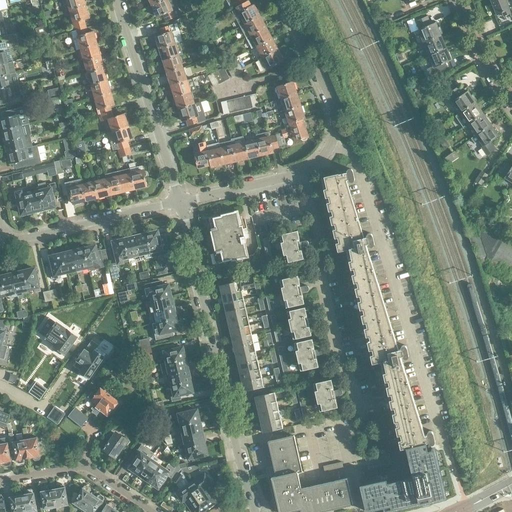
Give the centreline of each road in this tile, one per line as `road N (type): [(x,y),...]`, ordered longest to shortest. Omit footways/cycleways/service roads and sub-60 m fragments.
road 1 (residential): [(446,447),(353,154),(331,145)]
road 2 (tertiary): [(250,499),(180,204)]
road 3 (residential): [(361,403),(351,370),(338,359),(304,171)]
road 4 (tertiary): [(180,204),(113,0)]
road 5 (residential): [(4,243),(180,204)]
road 6 (residential): [(150,511),(84,466),(0,480)]
road 7 (residential): [(281,0),(335,112),(331,145)]
road 8 (residential): [(180,204),(304,171)]
road 9 (residential): [(511,107),(489,83),(453,0)]
